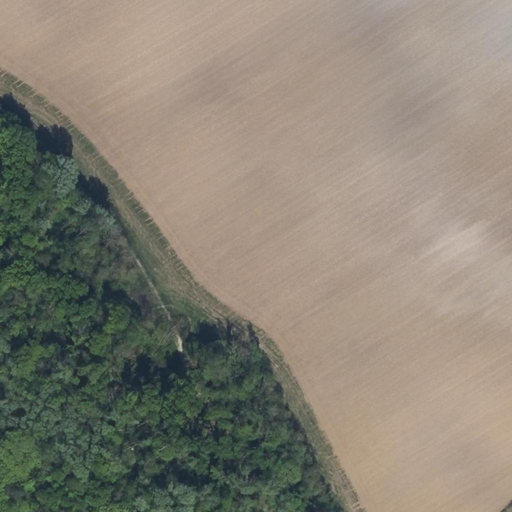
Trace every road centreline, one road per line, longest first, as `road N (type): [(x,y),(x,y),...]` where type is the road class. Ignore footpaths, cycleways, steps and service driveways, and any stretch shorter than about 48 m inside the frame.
road 1 (track): [(182,376),(177,334),(155,284),(63,144),(0,104)]
road 2 (track): [(0,366),(182,376)]
road 3 (track): [(269,511),(182,376)]
